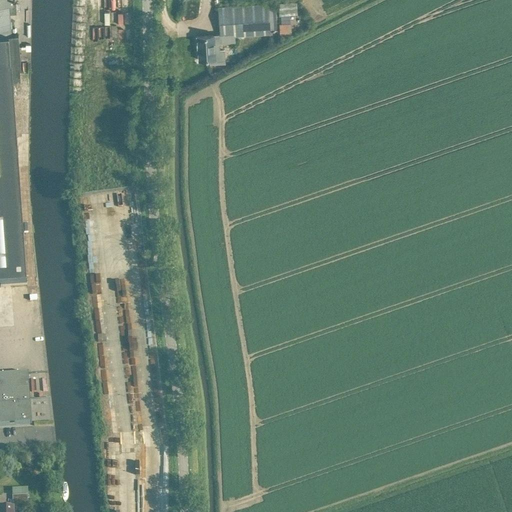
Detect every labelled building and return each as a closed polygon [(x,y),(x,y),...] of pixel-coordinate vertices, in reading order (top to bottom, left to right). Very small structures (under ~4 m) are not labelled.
[(0,0),(0,55),(18,54),(16,35),(10,35),(9,12),(15,12),(14,2),(12,3),(11,0),(0,0)] [(280,15),(289,15),(296,14),(295,2),(277,3),(278,15),(280,15)] [(228,6),(218,7),(220,34),(220,36),(233,36),(270,33),(268,3),(228,6)] [(280,23),(280,33),(291,33),(291,23),(280,23)] [(218,50),(218,35),(198,35),(199,60),(211,60),(211,64),(227,63),(226,49),(218,50)] [(108,54),(117,55),(117,45),(108,44),(108,54)] [(18,54),(0,55),(0,287),(26,286),(12,84),(19,84),(20,84),(20,75),(22,75),(20,54),(18,54)] [(107,55),(107,65),(124,66),(125,56),(107,55)] [(31,292),(21,291),(21,299),(31,299),(31,292)] [(27,375),(2,376),(0,376),(0,426),(30,425),(27,375)] [(27,510),(27,496),(26,491),(12,491),(12,497),(13,509),(0,509),(0,511),(16,511),(16,510),(27,510)]
